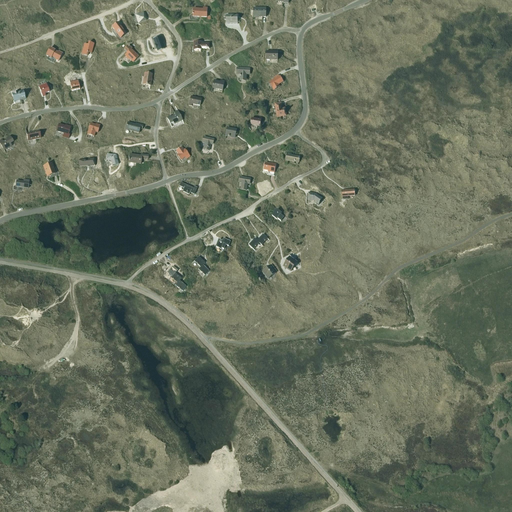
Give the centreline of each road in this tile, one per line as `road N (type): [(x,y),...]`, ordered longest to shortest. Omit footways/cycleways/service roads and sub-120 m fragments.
road 1 (unknown): [(126,286),(184,322),(342,498)]
road 2 (residential): [(128,283),(165,253),(321,166),(323,154),(294,130)]
road 3 (unclassified): [(0,221),(167,181)]
road 4 (residential): [(0,123),(156,101)]
road 5 (residential): [(168,94),(260,39),(285,29),(301,33)]
road 6 (track): [(131,2),(0,52)]
road 7 (unclassified): [(167,181),(222,170),(294,130)]
road 8 (track): [(0,263),(128,283)]
